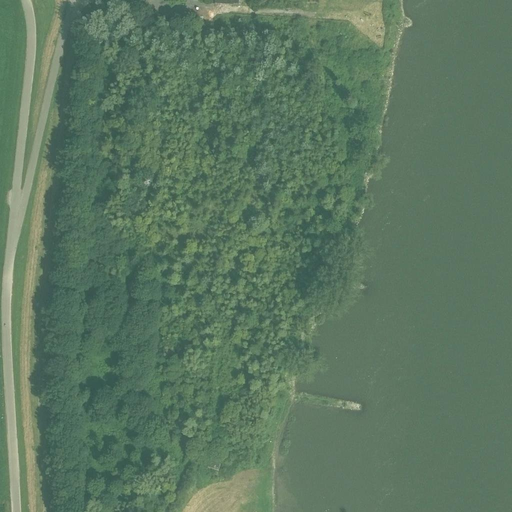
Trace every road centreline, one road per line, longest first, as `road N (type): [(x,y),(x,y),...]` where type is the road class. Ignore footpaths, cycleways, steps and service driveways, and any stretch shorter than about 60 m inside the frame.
road 1 (unclassified): [(16,511),(5,318),(14,222)]
road 2 (unclassified): [(14,222),(75,0)]
road 3 (unclassified): [(14,222),(32,37),(25,0)]
